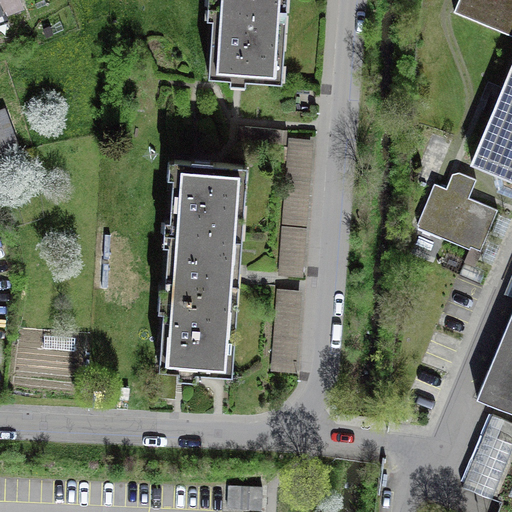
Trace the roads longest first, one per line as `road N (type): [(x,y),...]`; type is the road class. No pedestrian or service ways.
road 1 (residential): [(0,423),(272,429),(308,404),(334,304),(348,0)]
road 2 (unknown): [(511,244),(422,466)]
